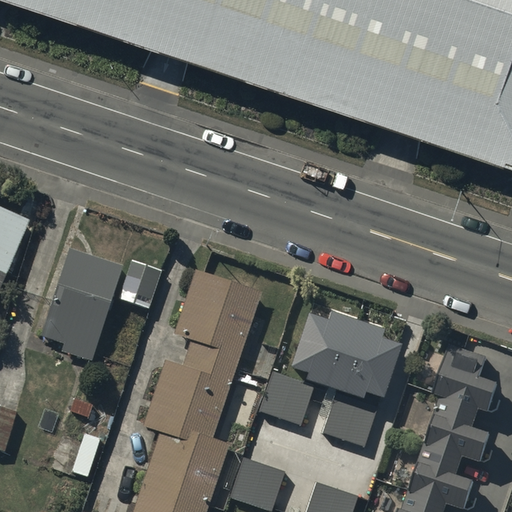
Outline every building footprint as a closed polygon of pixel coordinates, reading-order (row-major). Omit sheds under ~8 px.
[(511,0),(24,0),(177,51),(407,128),(511,162),(511,0)] [(0,275),(26,215),(0,203),(0,275)] [(119,260),(66,243),(38,329),(61,336),(58,344),(89,354),(119,260)] [(159,266),(129,255),(116,293),(145,303),(159,266)] [(214,444),(259,297),(260,296),(195,274),(173,340),(190,346),(182,371),(165,365),(142,433),(159,438),(134,511),(206,511),(228,449),(214,444)] [(381,320),(379,320),(329,303),(325,315),(306,309),(290,356),(334,373),(318,418),(321,420),(320,424),(336,430),(338,426),(359,434),(375,387),(379,389),(395,340),(376,334),(381,320)] [(448,511),(449,511),(453,511),(467,511),(475,490),(457,484),(464,465),(480,471),(490,442),(474,437),(480,419),(489,421),(499,393),(478,386),(486,364),(452,352),(435,402),(441,404),(403,511),(448,511)] [(311,387),(270,371),(257,410),(297,424),(311,387)] [(15,406),(0,401),(0,446),(3,447),(15,406)] [(283,468),(240,454),(227,493),(270,507),(283,468)] [(346,511),(354,490),(312,477),(300,511),(346,511)]
